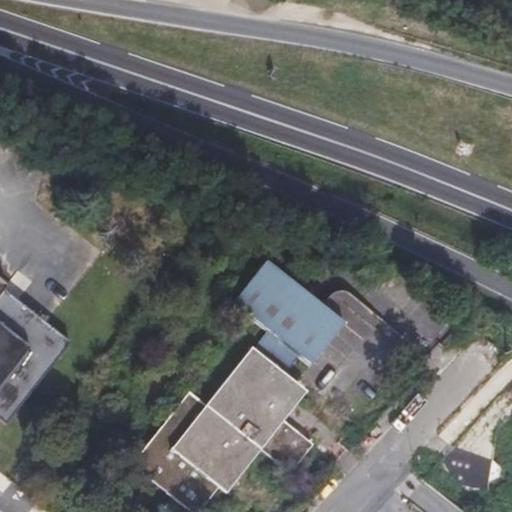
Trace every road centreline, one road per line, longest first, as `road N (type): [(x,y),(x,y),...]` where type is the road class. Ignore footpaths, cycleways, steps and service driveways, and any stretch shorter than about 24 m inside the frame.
road 1 (primary): [(0,65),(511,290)]
road 2 (primary): [(511,89),(323,38),(83,0)]
road 3 (primary): [(375,155),(0,28)]
road 4 (residential): [(343,511),(488,351)]
road 5 (primary): [(375,155),(511,217)]
road 6 (primary): [(511,204),(375,155)]
